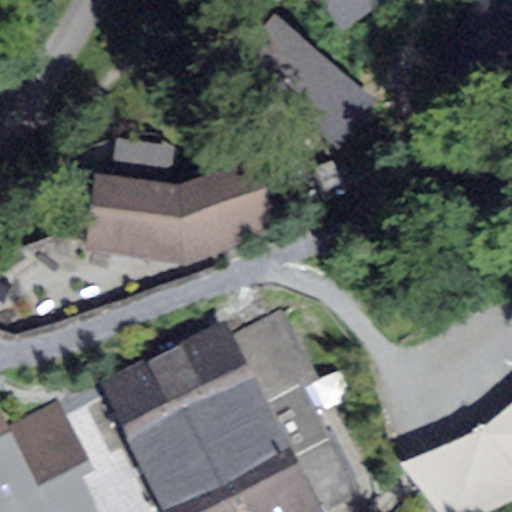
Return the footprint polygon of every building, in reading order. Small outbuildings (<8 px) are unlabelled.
[(327,0),(350,38),(415,0),(327,0)] [(511,82),(511,0),(475,0),(431,92),(493,122),(511,82)] [(376,108),(282,39),(247,86),(341,156),(376,108)] [(93,244),(185,259),(270,226),(248,171),(178,198),(102,187),(93,244)] [(56,420),(51,410),(0,435),(0,511),(322,511),(356,495),(302,388),(315,381),(281,313),(220,344),(217,339),(56,420)] [(511,326),(420,376),(460,450),(511,422),(511,326)]
